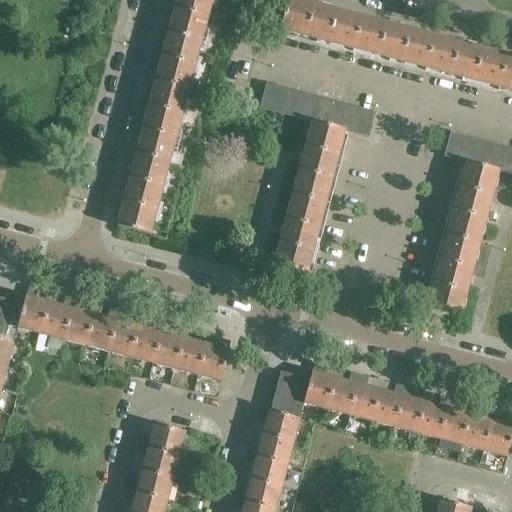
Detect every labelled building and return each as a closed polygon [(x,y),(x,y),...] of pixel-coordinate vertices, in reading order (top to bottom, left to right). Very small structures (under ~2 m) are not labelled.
[(208,16),(212,0),(176,0),(175,7),(208,16)] [(298,35),(307,2),(298,0),(287,0),(280,31),(298,35)] [(335,45),(343,12),(307,2),(298,35),(335,45)] [(189,89),(208,16),(175,7),(155,80),(189,89)] [(353,50),(362,17),(343,12),(335,45),(353,50)] [(371,55),(380,21),(362,17),(353,50),(371,55)] [(407,64),(416,31),(380,21),(371,55),(407,64)] [(425,69),(434,36),(416,31),(407,64),(425,69)] [(443,74),(452,41),(434,36),(425,69),(443,74)] [(480,83),(489,50),(452,41),(443,74),(480,83)] [(498,88),(507,55),(489,50),(480,83),(498,88)] [(511,92),(511,56),(507,55),(498,88),(511,92)] [(169,162),(189,89),(155,80),(136,153),(169,162)] [(276,93),(277,86),(266,83),(264,90),(276,93)] [(284,115),(291,90),(277,86),(276,93),(274,99),(273,105),(271,112),(284,115)] [(274,99),(276,93),(264,90),(262,96),(274,99)] [(298,119),(305,93),(291,90),(284,115),(298,119)] [(312,121),(318,97),(305,93),(298,119),(311,122),(312,121)] [(273,105),(274,99),(262,96),(261,102),(273,105)] [(325,125),(332,101),(318,97),(312,121),(325,125)] [(339,129),(345,104),(332,101),(325,125),(339,129)] [(271,112),(273,105),(261,102),(259,109),(271,112)] [(352,133),(359,108),(345,104),(339,129),(345,130),(345,131),(352,133)] [(366,137),(373,111),(359,108),(352,133),(366,137)] [(326,203),(337,162),(345,131),(345,130),(339,129),(325,125),(312,121),(311,122),(292,195),(326,203)] [(458,161),(465,136),(450,132),(444,157),(458,161)] [(472,164),(478,139),(465,136),(458,161),(465,163),(465,162),(472,164)] [(485,167),(492,143),(478,139),(472,164),(485,167)] [(499,171),(505,146),(492,143),(485,167),(499,171)] [(511,175),(511,148),(505,146),(499,171),(499,172),(511,175)] [(150,235),(169,162),(136,153),(117,227),(150,235)] [(490,203),(499,172),(499,171),(485,167),(472,164),(465,162),(465,163),(446,235),(479,244),(490,203)] [(306,277),(326,203),(292,195),(273,268),(306,277)] [(460,317),(479,244),(446,235),(427,308),(460,317)] [(40,335),(51,294),(33,289),(30,298),(26,297),(23,306),(24,306),(18,329),(40,335)] [(63,341),(71,309),(67,308),(70,299),(51,294),(40,335),(63,341)] [(24,306),(23,306),(14,303),(15,302),(0,298),(0,340),(13,344),(17,328),(18,329),(24,306)] [(85,347),(96,306),(78,301),(75,310),(71,309),(63,341),(85,347)] [(108,352),(116,321),(112,320),(114,311),(96,306),(85,347),(108,352)] [(130,358),(141,318),(123,313),(120,322),(116,321),(108,352),(130,358)] [(153,364),(161,333),(157,332),(159,323),(141,318),(130,358),(153,364)] [(175,370),(186,330),(167,325),(165,334),(161,333),(153,364),(175,370)] [(197,376),(206,345),(202,344),(204,334),(186,330),(175,370),(197,376)] [(221,382),(229,351),(228,351),(231,341),(212,337),(210,346),(206,345),(197,376),(221,382)] [(13,344),(0,340),(0,365),(7,367),(13,344)] [(326,410),(337,370),(319,365),(316,374),(312,373),(309,382),(303,404),(326,410)] [(349,416),(357,385),(353,384),(356,375),(337,370),(326,410),(349,416)] [(303,404),(309,382),(300,379),(301,378),(281,372),(270,412),(299,420),(303,404)] [(371,422),(382,382),(364,377),(361,386),(357,385),(349,416),(371,422)] [(394,428),(402,397),(398,396),(400,386),(382,382),(371,422),(394,428)] [(416,434),(427,393),(409,389),(406,398),(402,397),(394,428),(416,434)] [(439,440),(447,409),(443,408),(445,398),(427,393),(416,434),(439,440)] [(461,446),(472,405),(453,400),(451,410),(447,409),(439,440),(461,446)] [(483,452),(492,421),(488,420),(490,410),(472,405),(461,446),(483,452)] [(299,420),(270,412),(268,411),(266,416),(257,414),(252,432),(293,443),(299,420)] [(507,458),(511,438),(511,416),(498,412),(496,422),(492,421),(483,452),(507,458)] [(179,456),(185,433),(154,425),(153,425),(144,423),(139,441),(149,444),(148,448),(179,456)] [(287,465),(293,443),(252,432),(247,450),(257,453),(256,457),(287,465)] [(173,478),(179,456),(148,448),(146,452),(137,449),(132,468),(173,478)] [(281,488),(287,465),(256,457),(255,461),(245,459),(240,477),(281,488)] [(167,501),(173,478),(132,468),(127,486),(137,488),(136,493),(167,501)] [(275,510),(281,488),(240,477),(236,495),(245,498),(244,502),(275,510)] [(163,511),(167,501),(136,493),(135,497),(125,494),(120,511),(163,511)] [(470,511),(471,509),(440,500),(439,501),(430,499),(426,511),(470,511)] [(274,511),(275,510),(244,502),(243,506),(233,503),(231,511),(274,511)]
